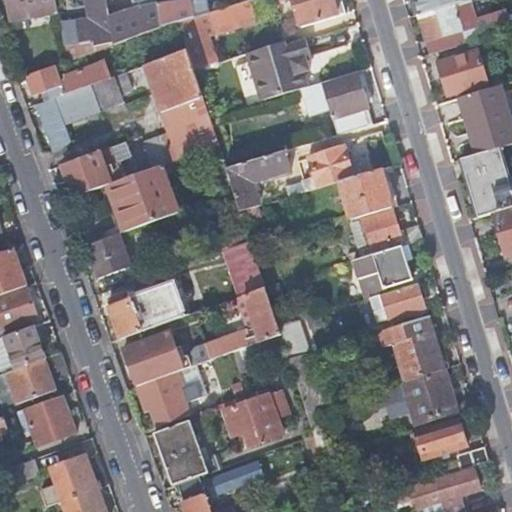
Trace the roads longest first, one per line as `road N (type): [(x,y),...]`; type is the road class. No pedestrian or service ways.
road 1 (residential): [(377,0),(511,448)]
road 2 (residential): [(144,511),(0,106)]
